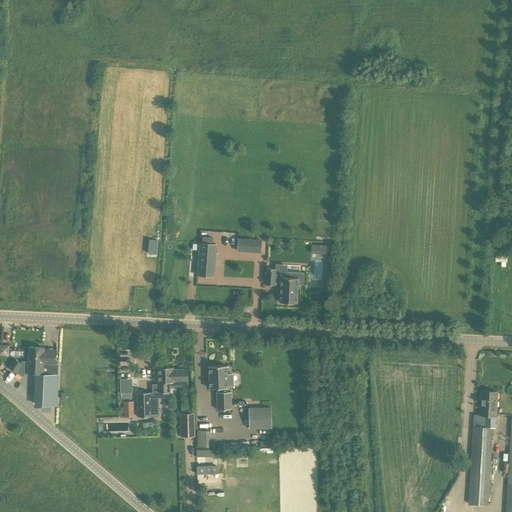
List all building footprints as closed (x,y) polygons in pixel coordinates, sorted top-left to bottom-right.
[(237,251),(260,252),(261,240),(238,239),(237,251)] [(197,275),(213,276),(216,244),(200,243),(197,275)] [(326,256),(327,244),(310,243),(310,256),(326,256)] [(275,285),(275,283),(280,284),(279,302),(297,303),(298,284),(303,284),(303,273),(286,272),(286,277),(281,277),(276,277),(276,268),(266,268),(265,284),(275,285)] [(0,354),(8,355),(9,344),(0,343),(0,354)] [(58,375),(58,367),(55,367),(56,350),(53,350),(52,349),(51,349),(50,349),(49,349),(49,350),(43,350),(43,348),(29,347),(29,360),(23,360),(22,362),(16,358),(9,367),(17,372),(20,368),(28,373),(35,374),(34,404),(56,405),(58,375)] [(187,385),(187,369),(174,369),(174,367),(166,367),(165,364),(160,364),(159,367),(157,367),(158,384),(153,384),(153,393),(150,393),(151,397),(170,396),(169,385),(187,385)] [(227,366),(209,366),(209,388),(217,388),(217,392),(217,409),(231,409),(231,392),(227,392),(227,388),(227,366)] [(131,396),(130,377),(119,377),(120,397),(131,396)] [(495,427),(497,391),(481,390),(479,414),(486,415),(485,427),(492,427),(495,427)] [(151,416),(151,397),(150,393),(150,392),(137,392),(138,416),(151,416)] [(132,400),(122,401),(123,417),(133,416),(132,400)] [(272,427),(271,407),(248,408),(249,428),(272,427)] [(193,412),(179,412),(179,436),(193,435),(193,412)] [(472,426),(467,504),(487,505),(492,427),(472,426)] [(208,430),(197,431),(198,447),(208,447),(208,430)]
